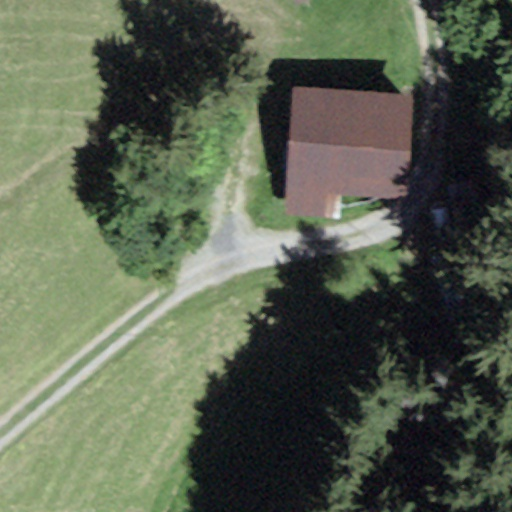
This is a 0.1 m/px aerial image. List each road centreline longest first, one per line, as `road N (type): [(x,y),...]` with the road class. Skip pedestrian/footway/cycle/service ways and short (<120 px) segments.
road 1 (track): [(427,196),(353,235),(193,279),(0,434)]
road 2 (track): [(422,0),(437,95),(427,196)]
